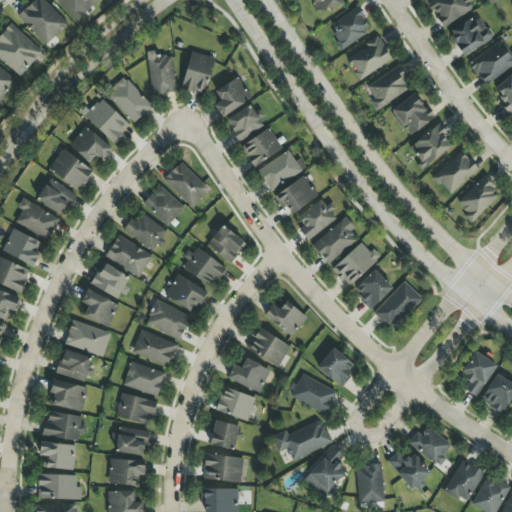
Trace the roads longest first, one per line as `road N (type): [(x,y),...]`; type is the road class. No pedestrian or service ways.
road 1 (residential): [(511,221),(360,408),(354,428),(368,436),(377,430),(511,262)]
road 2 (residential): [(181,124),(301,284),(409,390),(511,458)]
road 3 (tertiary): [(231,0),(362,193),(473,311),(511,334)]
road 4 (residential): [(6,511),(14,409),(53,290),(115,187),(181,124)]
road 5 (tertiary): [(511,302),(382,176),(263,0)]
road 6 (residential): [(170,511),(182,409),(199,365),(242,293),(277,257)]
road 7 (residential): [(389,0),(440,80),(511,161)]
road 8 (tertiary): [(25,121),(164,0)]
road 9 (tertiary): [(138,0),(69,62),(25,121)]
